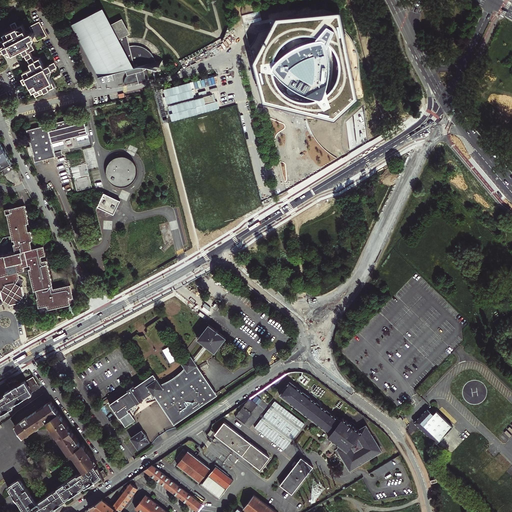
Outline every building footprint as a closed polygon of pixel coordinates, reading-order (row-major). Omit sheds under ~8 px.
[(105,7),(75,23),(101,75),(98,76),(98,77),(105,75),(105,76),(117,74),(116,72),(127,69),(129,74),(127,75),(126,76),(125,78),(124,79),(124,81),(124,82),(124,84),(125,85),(134,83),(135,83),(137,84),(139,84),(139,83),(146,81),(144,71),(145,71),(144,65),(163,60),(156,61),(155,57),(152,53),(148,50),(144,47),(138,45),(134,45),(130,46),(127,35),(131,33),(123,18),(114,23),(105,7)] [(341,12),(278,17),(254,63),(264,100),(336,118),(358,97),(356,80),(358,73),(359,64),(359,58),(357,50),(354,43),(350,37),(346,31),(341,12)] [(0,54),(2,53),(4,52),(6,51),(7,53),(9,56),(18,51),(23,48),(25,53),(26,55),(27,57),(33,68),(23,73),(26,77),(21,80),(24,84),(28,82),(36,96),(46,91),(49,89),(54,87),(55,86),(51,80),(50,77),(47,72),(52,69),(57,67),(54,62),(45,67),(40,58),(35,60),(33,55),(30,51),(35,48),(32,44),(30,39),(35,36),(37,41),(47,36),(39,22),(30,27),(32,31),(27,34),(25,29),(22,24),(18,27),(15,22),(10,25),(13,29),(4,34),(6,39),(1,42),(4,46),(3,46),(1,48),(0,48),(0,54)] [(74,118),(28,130),(36,162),(63,155),(62,151),(90,143),(88,137),(89,137),(86,122),(79,123),(79,122),(77,120),(75,121),(74,118)] [(0,169),(0,170),(12,163),(8,157),(9,156),(7,153),(5,149),(3,146),(3,147),(1,144),(0,142),(0,169)] [(92,187),(86,164),(71,167),(77,191),(92,187)] [(105,193),(99,206),(115,214),(122,200),(105,193)] [(24,205),(4,209),(5,215),(7,214),(15,252),(0,255),(0,297),(2,297),(3,300),(11,305),(20,303),(25,294),(22,285),(21,284),(16,282),(19,277),(17,271),(24,270),(23,266),(30,265),(30,268),(28,268),(33,291),(36,290),(37,298),(36,298),(38,307),(47,306),(47,310),(70,305),(70,303),(74,302),(70,285),(53,288),(46,260),(41,261),(41,256),(45,255),(43,246),(31,248),(30,240),(32,240),(30,230),(28,231),(26,223),(28,223),(24,205)] [(227,336),(209,323),(199,338),(206,343),(209,346),(216,351),(227,336)] [(209,346),(206,343),(196,357),(198,360),(209,346)] [(196,357),(194,354),(184,361),(187,366),(181,372),(175,376),(171,379),(166,381),(164,382),(159,374),(156,371),(150,375),(138,384),(137,382),(130,387),(131,388),(111,402),(122,417),(121,418),(127,426),(136,420),(129,409),(135,402),(139,398),(140,401),(147,397),(145,394),(149,392),(153,391),(154,392),(176,423),(220,392),(201,364),(198,360),(196,357)] [(39,388),(33,377),(32,377),(26,381),(25,380),(24,381),(18,385),(18,384),(12,387),(13,388),(5,392),(6,394),(0,398),(0,414),(3,413),(4,412),(5,413),(6,412),(8,411),(7,410),(9,409),(14,406),(12,404),(17,402),(19,401),(19,402),(21,401),(22,400),(21,399),(23,398),(32,393),(32,392),(37,389),(39,388)] [(279,383),(280,382),(279,379),(265,388),(269,394),(279,388),(279,387),(281,386),(279,383)] [(341,420),(289,381),(279,395),(330,434),(329,436),(340,445),(337,449),(350,470),(382,451),(366,425),(357,430),(342,418),(341,420)] [(261,399),(256,396),(253,401),(249,399),(236,417),(245,423),(252,414),(251,413),(261,399)] [(140,401),(139,398),(135,402),(129,409),(140,401)] [(304,424),(274,401),(254,427),(284,450),(304,424)] [(22,421),(15,426),(23,437),(32,431),(35,429),(47,421),(49,425),(52,428),(53,430),(60,440),(62,443),(63,445),(69,453),(71,452),(80,465),(82,469),(84,471),(77,476),(77,475),(70,480),(69,479),(64,483),(65,483),(57,488),(58,489),(54,492),(54,491),(49,495),(36,504),(29,494),(30,493),(26,488),(26,489),(19,479),(7,487),(12,494),(13,496),(12,496),(13,498),(14,499),(15,499),(16,500),(24,511),(25,511),(48,511),(54,509),(57,507),(60,504),(66,500),(65,499),(73,494),(75,493),(78,491),(84,487),(85,488),(89,485),(92,483),(95,480),(101,476),(103,479),(106,476),(102,470),(99,473),(93,465),(95,464),(95,462),(94,461),(93,460),(91,456),(88,451),(87,451),(82,444),(80,445),(77,440),(74,435),(73,435),(66,424),(63,419),(62,419),(50,402),(39,409),(27,417),(22,420),(22,421)] [(453,427),(436,411),(433,414),(427,408),(414,422),(436,444),(453,427)] [(269,457),(224,423),(215,434),(260,469),(269,457)] [(152,441),(143,428),(132,437),(140,449),(152,441)] [(187,452),(183,449),(176,458),(180,461),(177,465),(199,482),(203,478),(206,480),(200,487),(216,499),(233,478),(217,466),(211,473),(209,470),(210,468),(188,451),(187,452)] [(313,466),(301,457),(280,484),(292,494),(313,466)] [(201,511),(206,507),(152,465),(145,470),(198,511),(201,511)] [(119,511),(138,489),(130,482),(126,488),(122,485),(116,489),(122,494),(112,506),(102,499),(90,507),(95,511),(119,511)] [(314,493),(324,500),(328,495),(326,494),(328,490),(316,483),(312,488),(316,491),(314,493)] [(276,511),(264,502),(254,494),(243,508),(248,511),(276,511)] [(167,511),(146,495),(135,508),(140,511),(167,511)]
